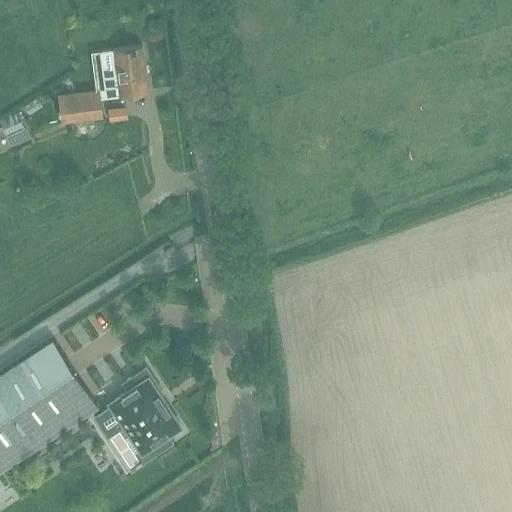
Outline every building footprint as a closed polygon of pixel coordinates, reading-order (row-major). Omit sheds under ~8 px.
[(143,46),(115,50),(103,51),(108,92),(120,90),(121,95),(149,91),(143,46)] [(60,96),(63,120),(103,115),(100,91),(60,96)] [(4,149),(23,142),(21,134),(1,141),(4,149)] [(163,251),(169,259),(178,253),(172,245),(163,251)] [(0,372),(0,459),(93,398),(53,337),(0,372)] [(162,391),(146,367),(124,382),(129,390),(110,402),(112,405),(95,416),(108,435),(125,424),(148,458),(172,442),(167,434),(180,425),(159,393),(162,391)] [(18,511),(9,497),(0,502),(0,511),(18,511)]
